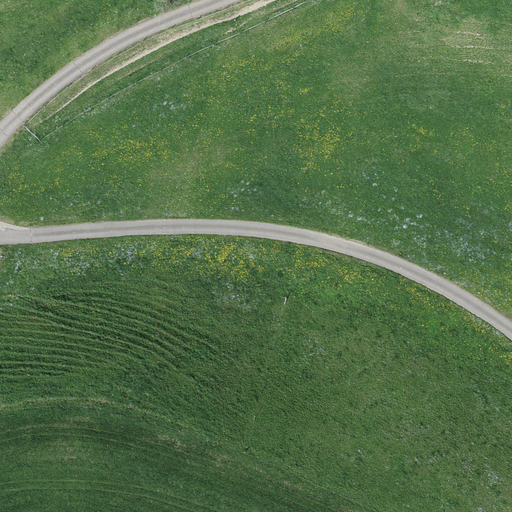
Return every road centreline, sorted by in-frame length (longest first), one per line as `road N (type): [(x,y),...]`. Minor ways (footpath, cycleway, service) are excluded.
road 1 (unclassified): [(0,234),(209,226),(300,235),(395,263),(511,330)]
road 2 (unclassified): [(0,133),(113,45),(218,0)]
